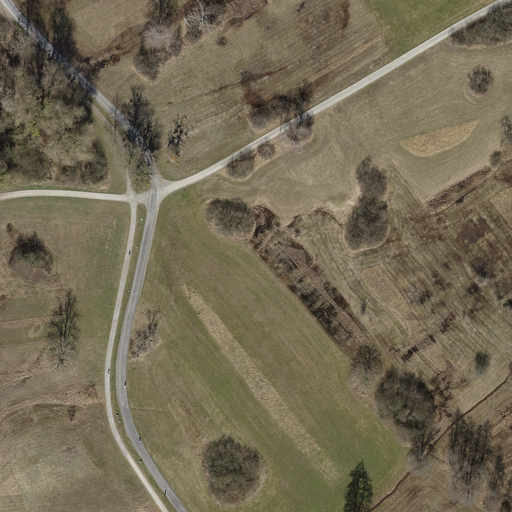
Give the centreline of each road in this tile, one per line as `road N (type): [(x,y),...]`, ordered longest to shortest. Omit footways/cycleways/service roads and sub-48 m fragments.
road 1 (unclassified): [(181,511),(137,445),(120,383),(155,193),(150,164),(125,122),(3,0)]
road 2 (track): [(508,0),(201,176),(155,193)]
road 3 (track): [(131,198),(107,402),(124,451),(164,511)]
road 4 (track): [(5,3),(8,23),(117,134),(131,198)]
road 5 (track): [(0,197),(131,198)]
